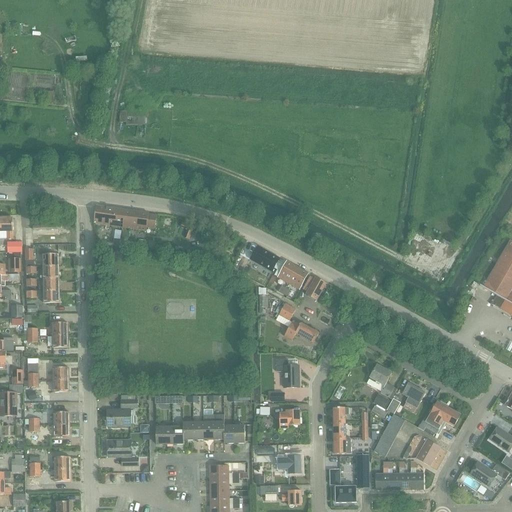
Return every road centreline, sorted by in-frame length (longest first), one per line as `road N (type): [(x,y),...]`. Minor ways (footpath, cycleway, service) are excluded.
road 1 (track): [(440,279),(213,166),(91,143),(74,122),(61,53),(37,34)]
road 2 (residential): [(366,296),(218,220),(86,196)]
road 3 (residential): [(89,491),(86,196)]
road 4 (residential): [(320,511),(317,385),(347,330)]
road 5 (residential): [(504,371),(366,296)]
road 6 (residential): [(481,408),(347,330)]
road 7 (track): [(138,0),(108,146)]
